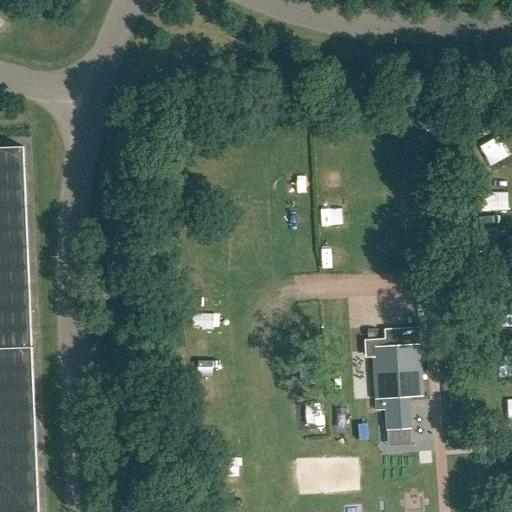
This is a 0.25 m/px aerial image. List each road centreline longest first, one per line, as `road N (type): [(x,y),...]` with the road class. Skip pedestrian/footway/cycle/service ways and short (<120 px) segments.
road 1 (unclassified): [(81,511),(68,214),(91,100)]
road 2 (unclassified): [(511,28),(393,30),(262,0)]
